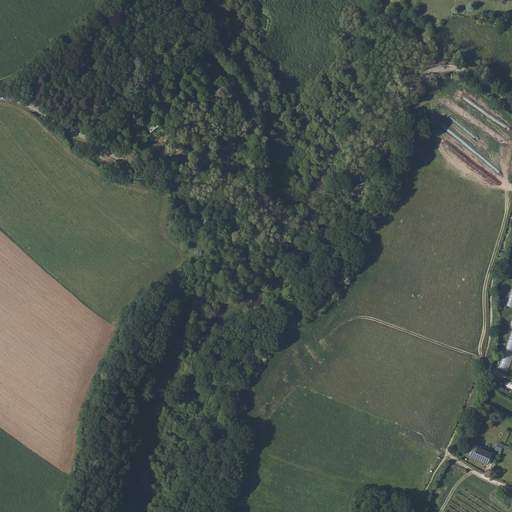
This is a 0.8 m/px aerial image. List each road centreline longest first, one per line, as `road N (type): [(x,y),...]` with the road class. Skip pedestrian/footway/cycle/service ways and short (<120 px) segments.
road 1 (tertiary): [(511,109),(459,68),(424,71),(395,104),(349,217),(320,237),(296,232),(240,186),(152,174),(0,96)]
road 2 (track): [(412,508),(484,360),(494,273),(511,217)]
road 3 (track): [(509,487),(446,451),(438,450),(407,493),(259,450)]
